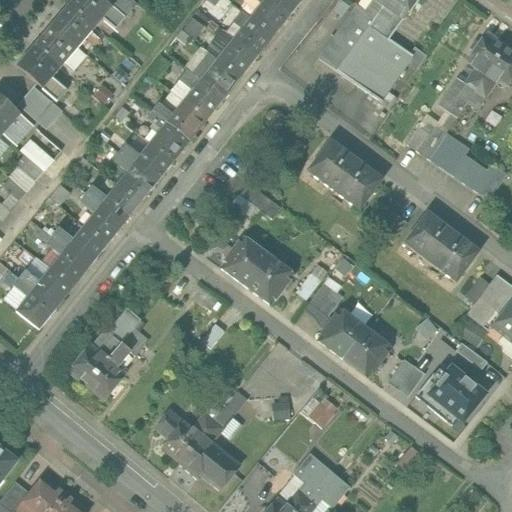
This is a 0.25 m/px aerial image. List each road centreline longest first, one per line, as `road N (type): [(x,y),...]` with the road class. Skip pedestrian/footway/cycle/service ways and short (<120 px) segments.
road 1 (residential): [(503,455),(451,456),(140,228)]
road 2 (unknown): [(206,0),(0,268)]
road 3 (residential): [(511,263),(261,74)]
road 4 (residential): [(17,382),(170,511)]
road 5 (residential): [(17,382),(140,228)]
road 6 (residential): [(140,228),(261,74)]
